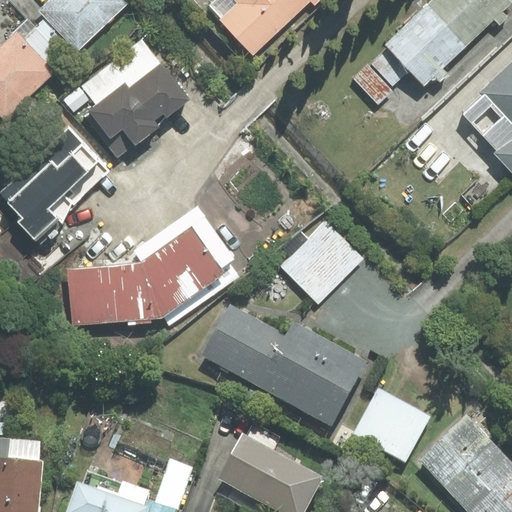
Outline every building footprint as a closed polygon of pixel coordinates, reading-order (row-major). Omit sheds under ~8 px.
[(131,0),(130,0),(48,0),(43,5),(38,0),(10,0),(27,18),(0,43),(0,114),(6,121),(131,0)] [(251,52),(308,0),(309,0),(315,7),(323,0),(212,0),(208,5),(251,52)] [(511,14),(511,0),(429,0),(384,42),(389,47),(370,65),(368,62),(353,76),(380,105),(394,92),(391,88),(410,70),(424,84),(433,75),(440,83),(450,73),(443,66),(494,18),(500,25),(511,14)] [(136,142),(190,94),(138,35),(62,101),(73,113),(90,98),(96,104),(87,112),(110,138),(123,127),(136,142)] [(511,59),(481,88),(485,92),(463,112),(495,147),(492,150),(511,171),(511,59)] [(33,236),(107,168),(69,126),(0,188),(0,190),(21,214),(16,218),(33,236)] [(141,260),(67,265),(71,323),(162,314),(170,325),(240,276),(229,260),(234,257),(197,204),(133,248),(141,260)] [(365,258),(325,220),(280,266),(320,304),(365,258)] [(230,307),(202,357),(331,430),(368,364),(295,323),(286,339),(230,307)] [(430,420),(377,391),(352,438),(405,467),(430,420)] [(0,511),(37,511),(40,471),(53,472),(53,459),(40,458),(41,446),(11,444),(13,398),(0,396),(0,511)] [(511,511),(511,465),(466,417),(418,463),(464,511),(511,511)] [(307,511),(324,483),(272,455),(280,440),(253,425),(246,439),(242,437),(218,481),(224,485),(216,498),(241,511),(244,511),(250,501),(271,511),(307,511)] [(154,505),(145,502),(148,495),(88,473),(83,488),(75,486),(65,511),(177,511),(192,472),(170,463),(154,505)]
